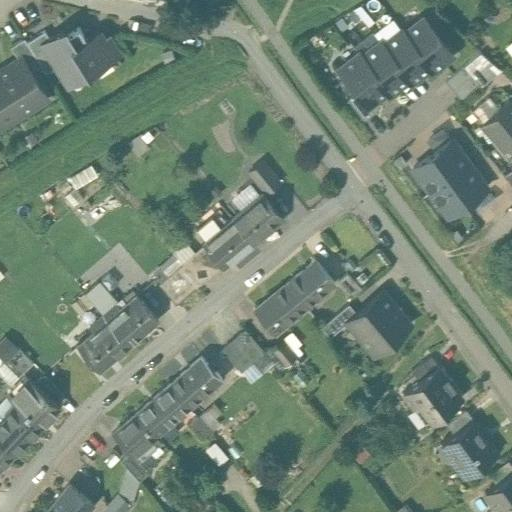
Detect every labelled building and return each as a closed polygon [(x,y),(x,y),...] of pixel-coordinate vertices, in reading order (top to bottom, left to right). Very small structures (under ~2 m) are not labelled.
[(452,54),(423,16),(404,31),(401,28),(401,29),(431,67),(433,69),(452,54)] [(100,31),(75,46),(68,34),(67,35),(64,29),(49,38),(41,43),(56,66),(65,80),(85,68),(88,72),(94,68),(94,69),(119,53),(109,36),(105,39),(100,31)] [(431,67),(401,29),(382,43),(380,40),(379,40),(411,81),(430,67),(430,68),(431,67)] [(44,30),(27,41),(41,65),(46,72),(56,66),(41,43),(49,38),(44,30)] [(24,38),(11,46),(18,59),(22,57),(31,71),(41,65),(27,41),(24,38)] [(411,81),(379,40),(361,54),(359,51),(358,52),(390,93),(408,78),(411,82),(411,81)] [(390,93),(358,52),(338,67),(368,105),(375,100),(387,90),(389,93),(390,93)] [(0,70),(0,74),(23,112),(47,97),(31,71),(22,57),(18,59),(0,70)] [(480,83),(462,63),(444,79),(461,99),(480,83)] [(0,126),(23,112),(0,74),(0,126)] [(511,96),(478,125),(507,159),(511,165),(511,96)] [(140,135),(129,143),(136,153),(147,145),(140,135)] [(471,163),(453,138),(413,167),(430,192),(471,163)] [(278,167),(269,156),(262,162),(271,173),(278,167)] [(262,162),(250,171),(267,191),(278,182),(271,173),(262,162)] [(488,187),(471,163),(430,192),(448,217),(488,187)] [(76,182),(96,173),(92,164),(72,173),(76,182)] [(262,194),(233,218),(252,242),(282,218),(262,194)] [(221,227),(212,216),(197,228),(206,240),(202,243),(221,265),(223,267),(253,243),(252,243),(252,242),(233,218),(232,219),(232,218),(221,227)] [(221,265),(203,244),(193,252),(194,253),(211,273),(212,273),(221,265)] [(211,273),(194,253),(182,263),(200,283),(211,273)] [(335,282),(315,258),(285,283),(305,306),(335,282)] [(175,259),(154,278),(160,282),(180,265),(175,259)] [(200,283),(182,263),(180,265),(197,285),(200,283)] [(180,265),(160,282),(178,302),(197,285),(180,265)] [(362,289),(347,271),(338,279),(353,296),(362,289)] [(136,294),(120,308),(116,303),(97,281),(84,293),(103,314),(128,344),(158,319),(136,294)] [(285,283),(285,282),(254,308),(275,332),(305,307),(305,306),(285,283)] [(356,312),(346,320),(347,321),(374,353),(410,323),(382,290),(356,312)] [(348,303),(321,325),(329,336),(347,321),(346,320),(356,312),(348,303)] [(102,314),(89,326),(93,330),(77,344),(99,370),(128,344),(103,314),(102,315),(102,314)] [(264,350),(245,329),(233,339),(251,361),(264,350)] [(296,356),(282,338),(270,348),(285,365),(296,356)] [(251,361),(233,339),(222,348),(240,370),(251,361)] [(0,364),(8,356),(0,347),(0,364)] [(0,364),(0,373),(10,384),(33,362),(18,347),(8,356),(0,364)] [(201,355),(169,383),(189,406),(221,378),(201,355)] [(430,355),(411,369),(419,379),(438,365),(430,355)] [(419,379),(403,391),(427,423),(462,397),(438,365),(419,379)] [(62,392),(44,374),(35,383),(54,401),(62,392)] [(35,383),(28,376),(9,397),(15,403),(40,426),(59,406),(54,401),(35,383)] [(169,383),(135,413),(156,435),(189,406),(169,383)] [(15,403),(1,418),(0,416),(0,440),(14,454),(40,426),(15,403)] [(220,424),(207,409),(199,416),(212,431),(220,424)] [(466,409),(446,423),(453,433),(472,419),(473,421),(474,420),(466,409)] [(135,412),(112,432),(130,452),(137,460),(138,460),(161,440),(156,435),(135,413),(135,412)] [(212,431),(199,416),(198,417),(198,416),(189,423),(203,439),(212,431)] [(453,433),(442,441),(457,461),(455,462),(465,476),(498,452),(488,440),(487,440),(473,421),(472,419),(453,433)] [(0,468),(14,454),(0,440),(0,468)] [(149,472),(138,460),(137,460),(130,452),(120,460),(139,480),(149,472)] [(511,465),(508,460),(489,474),(496,483),(511,471),(511,465)] [(511,511),(511,471),(496,483),(485,491),(499,511),(511,511)] [(85,511),(93,502),(69,483),(44,511),(85,511)] [(118,490),(102,506),(108,511),(121,511),(131,503),(118,490)]
